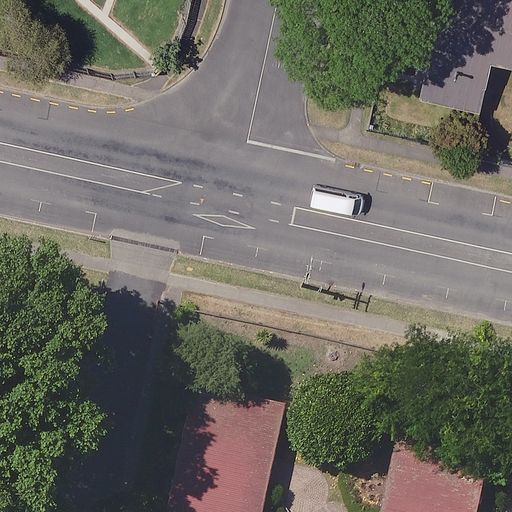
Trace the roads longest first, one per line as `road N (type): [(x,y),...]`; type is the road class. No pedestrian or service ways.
road 1 (tertiary): [(233,200),(511,261)]
road 2 (tertiary): [(0,151),(233,200)]
road 3 (residential): [(279,0),(233,200)]
